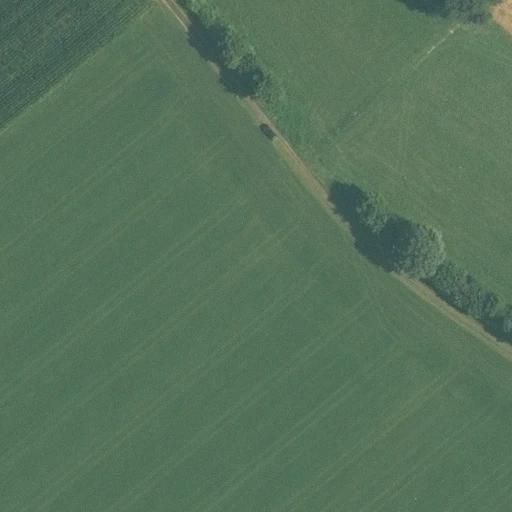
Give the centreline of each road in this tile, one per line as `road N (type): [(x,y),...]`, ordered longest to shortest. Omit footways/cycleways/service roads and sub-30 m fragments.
road 1 (track): [(511,350),(358,234),(161,0)]
road 2 (track): [(300,161),(480,0)]
